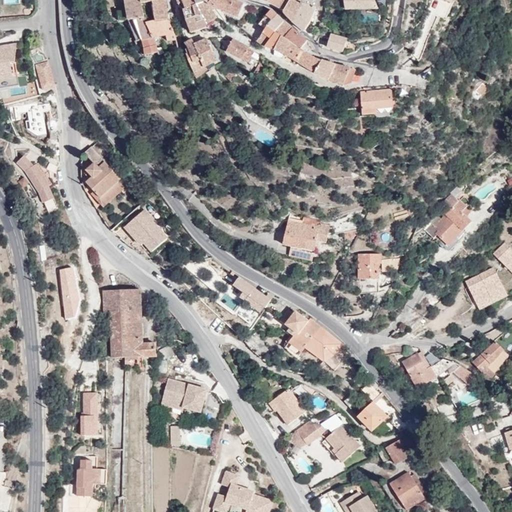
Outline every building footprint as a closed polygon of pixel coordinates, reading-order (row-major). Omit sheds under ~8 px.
[(142,0),(125,0),(127,11),(129,20),(134,20),(145,18),(143,4),(142,0)] [(166,0),(142,0),(143,4),(153,2),(155,20),(156,21),(169,20),(166,0)] [(176,0),(179,8),(181,9),(184,10),(197,5),(206,2),(205,0),(176,0)] [(244,4),(233,0),(208,0),(206,2),(206,3),(210,5),(216,8),(239,18),(244,4)] [(282,10),(283,10),(290,0),(261,0),(271,5),(279,9),(282,10)] [(311,8),(311,7),(302,3),(301,3),(301,4),(292,0),(290,0),(283,10),(287,17),(305,32),(311,22),(316,11),(311,8)] [(343,0),(345,12),(376,9),(375,0),(343,0)] [(444,0),(445,0),(442,7),(450,11),(455,0),(444,0)] [(206,3),(206,2),(197,5),(202,15),(208,26),(218,18),(216,15),(214,11),(216,8),(210,5),(206,3)] [(197,5),(184,10),(187,20),(202,15),(197,5)] [(127,11),(119,12),(120,22),(129,20),(127,11)] [(285,39),(293,29),(283,21),(278,15),(271,11),(265,18),(270,23),(266,29),(258,39),(255,40),(255,41),(257,41),(264,47),(263,49),(265,50),(266,47),(274,50),(274,49),(281,37),(285,39)] [(202,15),(187,20),(192,33),(202,30),(203,33),(212,32),(208,26),(202,15)] [(177,40),(169,20),(156,21),(155,20),(147,22),(147,18),(145,19),(145,18),(134,20),(142,40),(143,42),(146,56),(158,53),(159,55),(164,53),(161,48),(157,49),(154,39),(166,36),(168,41),(177,40)] [(270,23),(265,18),(259,24),(266,29),(270,23)] [(134,20),(129,20),(137,41),(142,40),(134,20)] [(299,62),(304,53),(301,50),(308,41),(299,36),(299,34),(293,29),(285,39),(290,43),(285,54),(299,62)] [(331,34),(326,49),(343,54),(348,39),(331,34)] [(285,53),(285,54),(290,43),(285,39),(281,37),(274,49),(274,50),(285,53)] [(194,45),(195,44),(192,39),(185,43),(190,52),(187,54),(195,74),(204,68),(194,45)] [(215,62),(207,39),(195,44),(194,45),(204,68),(195,74),(197,79),(209,70),(207,67),(215,62)] [(253,51),(233,40),(227,52),(248,62),(253,51)] [(0,87),(18,86),(14,44),(0,45),(0,87)] [(182,60),(178,47),(170,47),(174,63),(182,60)] [(316,73),(322,61),(304,53),(299,62),(316,73)] [(47,60),(34,64),(42,91),(56,87),(47,60)] [(330,81),(336,65),(322,61),(316,73),(330,81)] [(218,66),(215,62),(207,67),(209,70),(209,71),(218,66)] [(255,77),(257,77),(264,65),(260,63),(253,76),(255,77)] [(175,69),(179,77),(187,72),(183,65),(175,69)] [(356,70),(336,65),(330,81),(345,86),(352,83),(356,70)] [(229,74),(235,79),(237,77),(238,76),(232,70),(229,74)] [(229,74),(225,77),(231,82),(232,83),(235,79),(229,74)] [(26,85),(25,77),(17,77),(17,85),(26,85)] [(475,92),(481,97),(488,88),(483,83),(485,81),(482,82),(478,83),(476,86),(474,91),(475,92)] [(274,83),(273,86),(270,89),(280,95),(284,89),(274,83)] [(29,98),(28,86),(4,87),(4,99),(29,98)] [(361,92),(363,111),(393,108),(392,90),(361,92)] [(477,102),(481,97),(475,92),(471,97),(477,102)] [(99,196),(120,178),(92,146),(85,152),(95,163),(87,170),(88,172),(85,174),(90,179),(87,182),(94,190),(99,196)] [(26,171),(39,192),(43,201),(52,197),(47,186),(50,184),(50,170),(38,164),(33,166),(24,155),(18,161),(26,171)] [(126,184),(120,178),(99,196),(94,190),(90,193),(102,205),(126,184)] [(454,185),(451,195),(460,198),(463,189),(454,185)] [(373,193),(365,195),(366,201),(374,200),(373,193)] [(44,203),(48,212),(57,208),(52,197),(43,201),(44,203)] [(472,222),(466,217),(462,212),(467,207),(460,201),(435,227),(430,222),(424,229),(434,239),(437,235),(440,238),(449,246),(463,231),(472,222)] [(123,226),(143,210),(140,206),(119,222),(123,226)] [(462,212),(466,217),(471,212),(467,207),(462,212)] [(143,209),(124,228),(151,255),(170,236),(143,209)] [(320,229),(321,224),(321,221),(304,217),(303,225),(320,229)] [(322,226),(323,224),(321,224),(320,229),(303,225),(289,222),(283,245),(292,246),(302,249),(302,247),(310,249),(322,226)] [(330,226),(323,224),(322,226),(310,249),(315,249),(317,241),(326,243),(330,226)] [(467,235),(463,231),(449,246),(440,238),(437,241),(446,251),(449,251),(450,251),(452,251),(467,235)] [(500,261),(511,272),(511,271),(511,250),(504,242),(492,254),(500,261)] [(305,260),(310,249),(302,247),(302,249),(292,246),(289,256),(305,260)] [(315,249),(310,249),(305,260),(312,261),(315,249)] [(359,255),(359,279),(379,279),(379,264),(381,264),(381,255),(359,255)] [(465,282),(477,305),(505,291),(493,268),(465,282)] [(240,277),(234,284),(244,292),(265,306),(266,307),(271,300),(255,288),(256,288),(240,277)] [(142,343),(140,290),(117,291),(104,291),(105,313),(111,313),(113,358),(125,357),(126,357),(142,356),(143,356),(142,343)] [(479,310),(507,296),(505,291),(477,305),(479,310)] [(265,306),(244,292),(241,296),(261,311),(265,306)] [(290,309),(285,315),(281,320),(286,324),(295,313),(290,309)] [(311,319),(303,313),(302,315),(300,317),(295,313),(286,324),(289,326),(297,332),(299,334),(311,319)] [(321,326),(311,319),(299,334),(297,332),(294,335),(293,337),(286,345),(299,355),(305,347),(321,326)] [(294,335),(297,332),(289,326),(287,329),(294,335)] [(342,343),(321,326),(305,347),(323,361),(322,362),(336,369),(351,353),(342,343)] [(254,331),(244,342),(252,349),(266,343),(263,338),(254,331)] [(487,334),(483,337),(487,343),(492,340),(487,334)] [(482,373),(487,383),(494,374),(488,367),(495,360),(503,350),(496,342),(473,364),(479,370),(482,373)] [(156,343),(142,343),(143,356),(156,355),(156,343)] [(253,351),(260,357),(273,352),(266,346),(253,351)] [(171,347),(162,352),(165,359),(175,354),(171,347)] [(417,388),(436,377),(431,368),(424,357),(421,359),(418,354),(403,362),(417,388)] [(431,368),(436,377),(451,367),(442,360),(431,368)] [(488,367),(494,374),(501,366),(495,360),(488,367)] [(470,383),(476,379),(474,375),(456,363),(454,369),(451,373),(456,380),(456,379),(463,387),(469,382),(470,383)] [(164,399),(185,404),(185,407),(202,412),(208,389),(170,379),(164,399)] [(271,403),(271,404),(276,411),(277,412),(278,411),(288,425),(306,412),(292,393),(287,391),(271,403)] [(81,416),(81,435),(102,435),(102,393),(83,393),(83,416),(81,416)] [(163,403),(184,409),(185,407),(185,404),(164,399),(163,403)] [(387,416),(373,401),(358,415),(372,430),(387,416)] [(276,411),(271,404),(267,407),(272,413),(276,411)] [(301,434),(315,426),(312,420),(298,429),(301,434)] [(328,429),(320,423),(315,426),(320,434),(328,429)] [(173,426),(173,442),(182,442),(182,427),(173,426)] [(320,434),(315,426),(301,434),(307,443),(308,445),(321,436),(320,434)] [(338,451),(335,453),(342,461),(359,447),(340,426),(326,438),(335,447),(338,451)] [(298,429),(289,442),(290,441),(301,434),(298,429)] [(307,443),(301,434),(290,441),(301,447),(307,443)] [(411,455),(401,438),(386,447),(385,446),(378,450),(385,461),(392,457),(397,465),(411,455)] [(93,484),(106,484),(106,468),(97,468),(97,460),(82,459),(82,468),(78,467),(78,495),(93,496),(93,487),(88,487),(88,483),(93,484)] [(409,472),(390,483),(407,509),(425,498),(423,494),(427,492),(415,474),(411,476),(409,472)] [(231,488),(228,497),(219,495),(215,509),(223,511),(227,511),(230,503),(249,509),(248,511),(269,511),(272,502),(254,496),(255,493),(235,486),(238,477),(227,473),(223,486),(231,488)] [(430,474),(425,477),(433,491),(438,487),(430,474)] [(351,507),(354,511),(377,511),(367,495),(363,497),(359,491),(342,503),(346,510),(351,507)]
